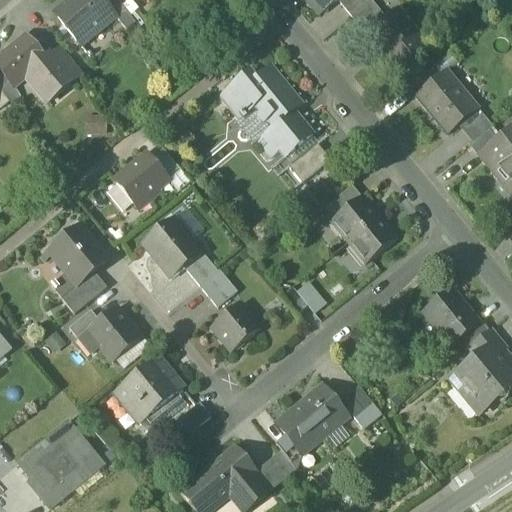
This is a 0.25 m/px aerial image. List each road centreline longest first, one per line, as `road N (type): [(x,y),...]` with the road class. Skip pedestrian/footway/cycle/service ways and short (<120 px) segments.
road 1 (residential): [(453,236),(237,414),(133,283)]
road 2 (residential): [(453,236),(269,0)]
